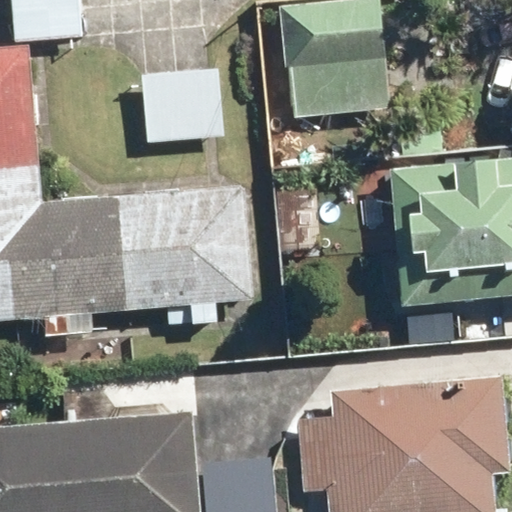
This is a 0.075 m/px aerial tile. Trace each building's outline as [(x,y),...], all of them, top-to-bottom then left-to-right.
[(81,0),(13,0),(16,40),(84,34),(81,0)] [(385,0),(296,0),(281,1),(287,66),(293,65),(298,117),(396,108),(385,0)] [(31,44),(0,46),(0,318),(256,297),(248,181),(45,197),(31,44)] [(221,65),(142,72),(148,140),(227,134),(221,65)] [(511,154),(395,165),(406,304),(511,292),(511,154)] [(335,413),(298,417),(303,488),(328,486),(330,511),(503,511),(500,470),(511,469),(511,423),(506,370),(333,388),(335,413)] [(197,409),(0,425),(0,511),(278,511),(275,455),(200,460),(197,409)]
